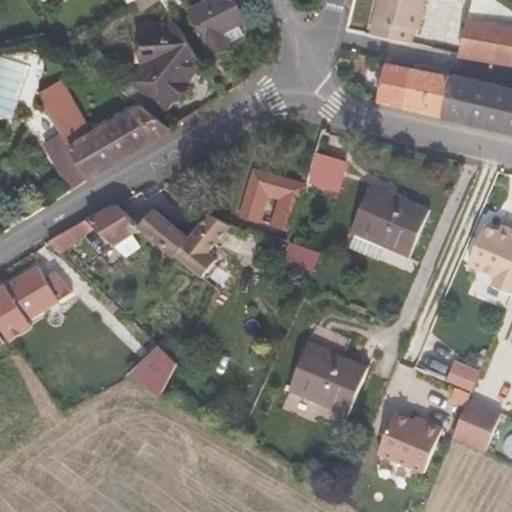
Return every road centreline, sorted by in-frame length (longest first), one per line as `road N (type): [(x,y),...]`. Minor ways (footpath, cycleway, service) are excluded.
road 1 (residential): [(0,255),(304,83)]
road 2 (unclassified): [(304,83),(511,156)]
